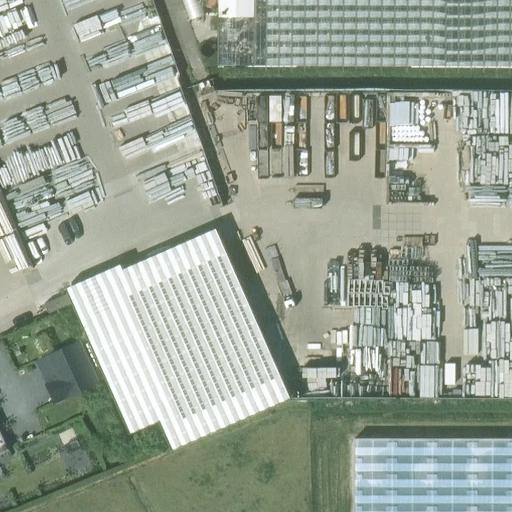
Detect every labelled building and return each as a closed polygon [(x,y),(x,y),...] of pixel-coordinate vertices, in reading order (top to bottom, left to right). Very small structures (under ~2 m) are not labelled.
[(263,17),(263,0),(218,0),(219,17),(263,17)] [(511,0),(263,0),(263,17),(219,17),(218,68),(511,68),(511,0)] [(120,266),(65,290),(128,436),(158,423),(171,452),(179,448),(290,399),(215,230),(122,270),(120,266)] [(34,363),(53,405),(98,384),(79,342),(34,363)] [(511,511),(511,438),(354,439),(354,511),(511,511)]
